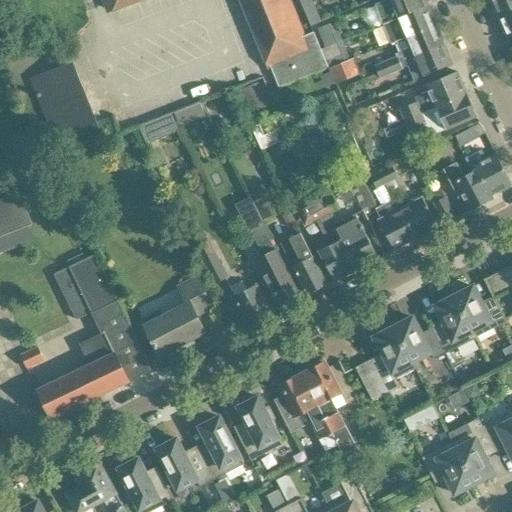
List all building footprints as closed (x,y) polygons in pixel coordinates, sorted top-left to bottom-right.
[(105,0),(109,10),(135,0),(242,0),(269,65),(270,64),(279,86),(328,67),(310,24),(299,29),(286,0),(105,0)] [(425,0),(384,0),(374,4),(383,25),(395,20),(393,16),(397,14),(399,17),(427,5),(425,0)] [(511,0),(495,0),(491,2),(499,21),(511,15),(511,0)] [(395,20),(383,25),(391,43),(436,24),(427,5),(399,17),(397,14),(393,16),(395,20)] [(511,15),(499,21),(508,40),(511,38),(511,15)] [(325,48),(322,48),(322,50),(342,41),(334,22),(317,29),(325,48)] [(397,57),(386,62),(391,73),(402,68),(401,65),(412,61),(410,56),(414,55),(415,56),(444,44),(436,24),(391,43),(392,44),(396,43),(399,52),(396,53),(397,57)] [(342,41),(322,50),(330,68),(353,59),(352,58),(350,59),(342,41)] [(401,65),(402,68),(407,66),(413,80),(452,63),(444,44),(415,56),(414,55),(410,56),(412,61),(401,65)] [(353,59),(330,68),(329,69),(335,84),(359,74),(353,59)] [(374,66),(377,73),(379,78),(391,73),(386,62),(374,66)] [(103,139),(74,65),(30,83),(59,156),(103,139)] [(416,102),(399,109),(403,120),(421,113),(466,93),(456,71),(425,85),(428,91),(414,97),(416,102)] [(241,88),(250,112),(266,107),(258,82),(241,88)] [(333,91),(323,95),(329,109),(339,105),(333,91)] [(403,120),(390,125),(395,137),(425,125),(426,128),(442,121),(446,129),(477,116),(467,93),(466,93),(421,113),(403,120)] [(171,113),(139,126),(146,143),(178,131),(171,113)] [(274,117),(252,127),(262,150),(273,145),(268,135),(280,129),(274,117)] [(219,134),(230,128),(225,118),(214,124),(219,134)] [(486,134),(480,123),(469,129),(475,140),(486,134)] [(482,151),(466,159),(471,169),(475,167),(491,200),(493,199),(490,195),(511,184),(496,154),(486,159),(482,151)] [(13,174),(23,201),(55,189),(44,162),(13,174)] [(445,169),(450,179),(459,197),(462,195),(470,210),(491,200),(475,167),(471,169),(472,171),(463,176),(456,164),(445,169)] [(393,166),(381,172),(387,183),(398,177),(393,166)] [(387,183),(381,172),(371,178),(376,188),(387,183)] [(0,235),(25,226),(29,224),(11,179),(0,182),(0,235)] [(352,190),(363,212),(376,206),(364,183),(352,190)] [(435,203),(436,206),(445,223),(456,218),(446,198),(444,198),(440,190),(433,193),(437,202),(435,203)] [(321,203),(315,192),(303,198),(307,206),(297,212),(304,227),(316,221),(324,236),(316,239),(315,244),(334,280),(355,269),(340,240),(339,241),(337,238),(341,236),(339,232),(338,232),(334,225),(328,213),(327,214),(321,203)] [(250,197),(235,205),(249,233),(264,225),(262,221),(253,203),(250,197)] [(332,197),(321,203),(327,214),(328,213),(330,213),(338,208),(332,197)] [(423,198),(401,209),(416,238),(438,227),(423,198)] [(376,210),(381,220),(379,220),(394,250),(416,238),(401,209),(399,210),(394,201),(376,210)] [(288,229),(297,225),(290,211),(281,216),(288,229)] [(378,258),(363,229),(355,214),(334,225),(338,232),(339,232),(341,236),(337,238),(339,241),(340,240),(355,269),(378,258)] [(25,226),(0,235),(0,253),(31,241),(25,226)] [(287,254),(298,277),(307,294),(327,284),(302,233),(289,239),(294,250),(287,254)] [(207,240),(196,246),(214,284),(226,278),(207,240)] [(280,308),(301,298),(270,240),(258,246),(274,276),(266,280),(280,308)] [(89,364),(87,365),(101,394),(152,370),(95,254),(55,274),(77,320),(92,312),(102,332),(79,344),(89,364)] [(493,296),(494,299),(511,289),(511,264),(484,279),(493,296)] [(155,345),(154,345),(156,348),(157,348),(162,358),(183,347),(181,343),(204,332),(195,315),(211,307),(197,279),(180,287),(188,304),(146,326),(155,345)] [(234,297),(239,307),(249,325),(271,313),(267,306),(270,304),(261,288),(258,289),(256,285),(247,290),(242,281),(230,287),(235,296),(234,297)] [(465,294),(456,299),(476,338),(506,322),(494,299),(493,296),(482,302),(473,286),(463,291),(465,294)] [(443,322),(432,328),(446,353),(476,338),(456,299),(447,304),(445,300),(435,306),(443,322)] [(404,325),(395,330),(415,369),(416,368),(412,362),(431,353),(434,359),(446,353),(432,328),(421,333),(413,317),(403,322),(404,325)] [(383,353),(371,359),(389,393),(400,387),(396,379),(415,369),(395,330),(386,335),(384,331),(374,337),(383,353)] [(20,355),(27,369),(44,361),(38,347),(20,355)] [(389,393),(371,359),(355,367),(373,401),(389,393)] [(345,403),(324,362),(302,373),(333,432),(334,434),(335,438),(343,453),(356,447),(336,408),(345,403)] [(38,390),(43,400),(51,418),(101,394),(87,365),(38,390)] [(302,373),(280,385),(296,415),(285,420),(292,432),(312,422),(321,438),(332,432),(335,438),(334,434),(333,432),(302,373)] [(461,381),(454,385),(457,392),(464,388),(461,381)] [(464,389),(470,400),(480,394),(475,383),(464,389)] [(235,426),(234,426),(251,460),(283,444),(271,421),(276,419),(269,405),(264,408),(258,396),(238,407),(248,426),(238,431),(235,426)] [(432,405),(403,419),(409,431),(438,416),(432,405)] [(511,411),(483,426),(496,452),(507,446),(511,456),(511,411)] [(210,446),(199,451),(213,480),(244,464),(220,416),(200,426),(210,446)] [(478,418),(449,433),(453,442),(473,481),(482,476),(483,479),(494,474),(485,457),(496,452),(483,426),(478,418)] [(177,438),(157,448),(178,489),(197,480),(200,487),(213,480),(199,451),(196,446),(195,446),(198,452),(187,457),(177,438)] [(473,481),(453,442),(422,457),(435,483),(446,477),(455,494),(465,488),(464,485),(473,481)] [(138,458),(118,468),(124,480),(120,482),(126,495),(131,493),(140,511),(150,511),(174,500),(157,466),(156,467),(159,472),(148,477),(138,458)] [(126,511),(99,462),(76,474),(82,486),(68,495),(76,511),(81,511),(93,506),(96,511),(126,511)] [(339,478),(349,496),(329,506),(332,511),(373,511),(353,471),(339,478)] [(308,511),(301,498),(288,505),(291,511),(332,511),(329,506),(317,511),(308,511)] [(18,511),(59,511),(57,508),(56,509),(57,511),(44,511),(38,501),(18,511)]
